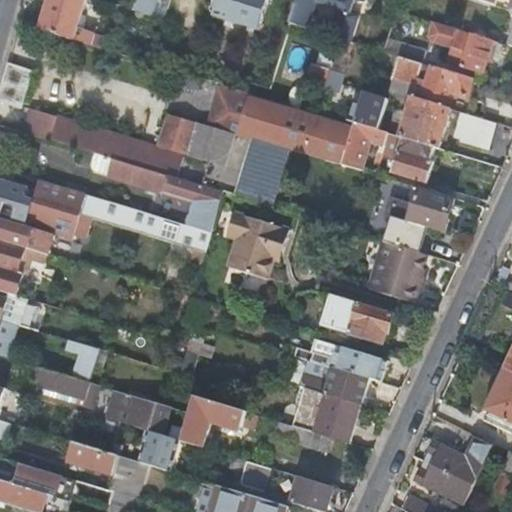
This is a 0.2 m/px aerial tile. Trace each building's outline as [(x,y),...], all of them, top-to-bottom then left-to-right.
[(47,0),(39,29),(107,49),(110,37),(82,28),(77,27),(80,14),(84,0),(47,0)] [(146,15),(150,0),(135,0),(133,11),(146,15)] [(150,0),(146,15),(158,18),(163,0),(150,0)] [(217,0),(213,16),(259,30),(268,0),(217,0)] [(317,0),(323,1),(322,0),(297,0),(290,25),(308,30),(316,0),(317,0)] [(478,0),(413,0),(413,1),(410,0),(402,0),(399,11),(428,21),(434,2),(434,0),(440,0),(451,3),(449,7),(505,26),(509,17),(511,18),(511,10),(496,6),(478,0)] [(77,27),(82,28),(86,16),(80,14),(77,27)] [(492,41),(496,42),(498,34),(485,30),(475,25),(453,18),(450,28),(492,41)] [(390,40),(395,25),(378,20),(369,48),(386,54),(386,53),(390,40)] [(450,28),(441,25),(438,33),(457,39),(449,63),(482,73),(492,41),(450,28)] [(323,26),(321,34),(337,39),(340,31),(323,26)] [(353,43),(338,39),(335,51),(328,73),(342,77),(353,43)] [(426,51),(390,40),(386,53),(401,57),(422,64),(426,51)] [(306,83),(324,89),(328,73),(335,51),(323,48),(317,66),(312,64),(306,83)] [(422,64),(401,57),(395,77),(404,81),(402,88),(398,87),(397,93),(412,97),(422,64)] [(8,63),(0,89),(0,100),(20,107),(21,105),(31,70),(8,63)] [(467,98),(473,79),(432,67),(422,64),(412,97),(411,99),(444,109),(448,96),(452,94),(467,98)] [(341,83),(342,77),(328,73),(324,89),(338,93),(341,83)] [(511,91),(511,76),(504,74),(500,88),(511,91)] [(357,118),(386,124),(393,95),(363,88),(357,118)] [(253,137),(286,147),(341,164),(351,130),(249,99),(238,134),(253,137)] [(435,148),(439,149),(450,111),(444,109),(411,99),(400,137),(401,137),(435,148)] [(169,176),(224,193),(236,196),(239,186),(243,172),(224,166),(196,157),(195,160),(39,113),(34,128),(28,126),(26,132),(35,135),(49,139),(98,154),(118,161),(168,176),(169,176)] [(489,151),(497,125),(461,114),(455,136),(462,138),(460,143),(489,151)] [(196,157),(224,166),(234,135),(167,116),(158,146),(196,157)] [(341,164),(362,171),(370,142),(380,145),(378,151),(383,152),(388,133),(378,130),(353,123),(351,130),(341,164)] [(234,135),(224,166),(243,172),(253,137),(238,134),(234,135)] [(236,196),(285,212),(291,189),(275,184),(286,147),(253,137),(243,172),(239,186),(236,196)] [(390,173),(427,184),(434,163),(431,161),(435,148),(401,137),(390,173)] [(195,227),(212,232),(224,193),(169,176),(168,176),(118,161),(98,154),(94,167),(96,172),(112,177),(197,203),(190,226),(195,227)] [(22,213),(29,215),(33,199),(25,197),(28,187),(0,178),(0,218),(19,224),(22,213)] [(79,214),(206,253),(212,232),(195,227),(190,226),(39,181),(36,189),(33,199),(29,215),(26,226),(28,227),(53,234),(71,240),(79,214)] [(443,232),(453,198),(418,187),(407,221),(443,232)] [(166,194),(161,214),(188,221),(194,202),(166,194)] [(267,278),(274,257),(277,248),(283,250),(290,227),(245,215),(229,267),(267,278)] [(49,245),(53,234),(28,227),(26,226),(19,224),(0,218),(0,239),(24,247),(28,248),(30,240),(49,245)] [(0,291),(9,294),(16,296),(22,274),(17,273),(24,247),(0,239),(0,291)] [(369,289),(416,304),(421,288),(417,287),(420,275),(427,255),(383,242),(369,289)] [(277,248),(274,257),(281,259),(283,250),(277,248)] [(57,257),(65,260),(68,252),(59,250),(57,257)] [(9,294),(8,298),(0,296),(0,319),(1,320),(19,326),(26,304),(27,299),(16,296),(9,294)] [(203,329),(210,303),(192,298),(184,323),(193,326),(203,329)] [(389,335),(394,316),(332,298),(324,327),(383,344),(386,334),(389,335)] [(191,333),(193,326),(184,323),(182,330),(191,333)] [(90,383),(95,366),(100,350),(68,340),(66,350),(80,354),(75,370),(70,368),(67,376),(90,383)] [(337,360),(340,347),(320,341),(316,354),(337,360)] [(370,379),(381,382),(387,361),(340,347),(337,360),(316,354),(299,349),(297,357),(334,368),(370,379)] [(186,352),(179,374),(179,376),(193,380),(200,357),(186,352)] [(91,409),(98,385),(90,383),(67,376),(17,361),(11,384),(29,390),(31,384),(71,396),(69,402),(91,409)] [(326,395),(362,406),(370,379),(334,368),(329,385),(302,377),(299,387),(300,387),(326,395)] [(511,371),(505,368),(485,410),(511,422),(511,371)] [(29,390),(69,402),(71,396),(31,384),(29,390)] [(314,433),(326,395),(300,387),(295,402),(299,408),(293,427),(314,433)] [(128,426),(149,432),(161,435),(169,407),(115,390),(106,419),(128,426)] [(331,438),(350,444),(354,429),(360,430),(363,421),(357,420),(362,406),(326,395),(314,433),(331,438)] [(182,442),(204,448),(212,422),(241,431),(242,428),(253,431),(257,416),(195,397),(191,413),(182,442)] [(324,458),(331,438),(314,433),(293,427),(276,422),(271,442),(324,458)] [(140,463),(146,465),(170,472),(180,441),(161,435),(149,432),(140,463)] [(434,443),(425,462),(475,486),(479,475),(493,446),(476,437),(465,459),(434,443)] [(114,476),(119,457),(74,443),(69,462),(114,476)] [(498,484),(511,490),(511,489),(511,453),(511,454),(498,484)] [(113,492),(136,498),(146,465),(140,463),(119,457),(114,476),(109,491),(113,492)] [(241,479),(242,488),(263,494),(271,468),(246,461),(241,479)] [(475,486),(425,462),(416,481),(465,505),(475,486)] [(0,502),(33,511),(39,511),(45,494),(68,501),(71,490),(74,480),(17,463),(11,483),(0,479),(0,502)] [(292,503),(323,511),(325,511),(333,487),(300,477),(292,503)] [(74,480),(71,490),(110,501),(113,492),(109,491),(74,480)] [(198,511),(211,511),(214,504),(210,503),(216,486),(207,483),(198,511)] [(282,511),(284,506),(241,493),(216,486),(210,503),(214,504),(211,511),(282,511)] [(131,511),(136,498),(113,492),(110,501),(106,511),(131,511)]
